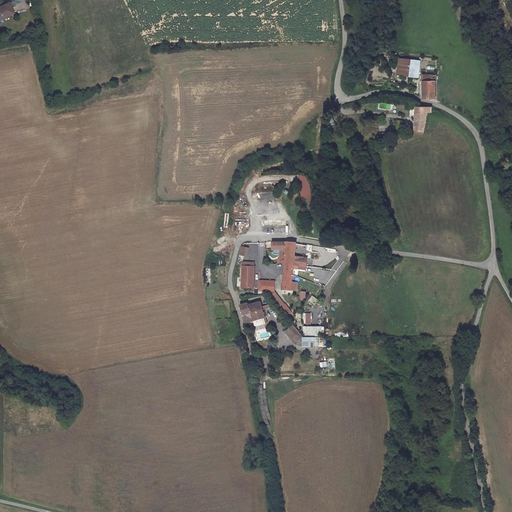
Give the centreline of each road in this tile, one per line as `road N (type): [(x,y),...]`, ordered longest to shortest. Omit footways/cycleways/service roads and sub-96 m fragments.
road 1 (residential): [(491,263),(474,130),(403,94),(341,99),(340,0)]
road 2 (unclassified): [(251,358),(229,276),(248,236),(491,263)]
road 3 (residential): [(485,511),(461,391),(495,269)]
road 4 (track): [(338,96),(320,116),(308,153),(251,183),(259,237)]
